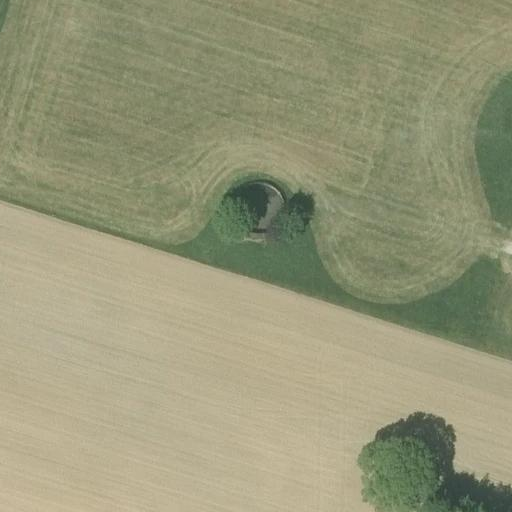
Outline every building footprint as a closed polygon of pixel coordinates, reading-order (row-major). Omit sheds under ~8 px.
[(430,138),(433,129),(417,123),(414,132),(430,138)] [(459,124),(454,143),(497,154),(502,135),(459,124)] [(396,155),(403,137),(384,130),(377,148),(396,155)] [(511,167),(499,163),(494,179),(511,184),(511,167)] [(257,237),(261,237),(265,236),(270,234),(273,232),(277,229),(279,225),(281,221),(283,217),(283,213),(283,208),(283,204),(281,200),(279,196),(276,193),(273,190),(269,188),(265,186),(261,185),(256,185),(252,186),(248,187),(244,189),(240,192),(237,195),(235,198),(233,202),(232,207),(232,211),(232,215),(233,220),(235,224),(238,227),(241,230),(244,233),(248,235),(252,236),(257,237)] [(428,206),(447,213),(452,199),(433,192),(428,206)]
